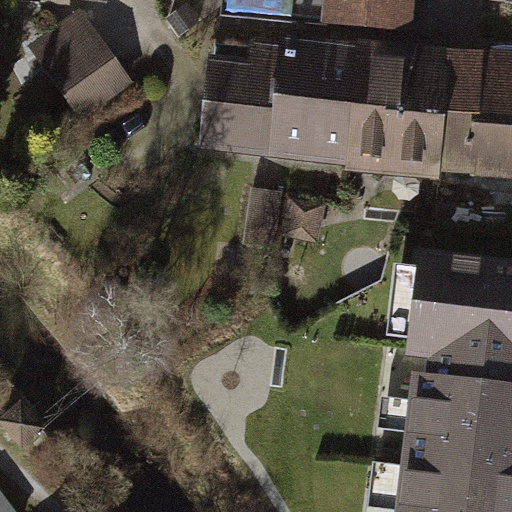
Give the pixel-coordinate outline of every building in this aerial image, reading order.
[(106,0),(0,0),(106,11),(106,0)] [(417,0),(331,0),(330,17),(414,26),(417,0)] [(193,6),(168,23),(181,42),(206,24),(193,6)] [(69,11),(18,48),(71,121),(122,84),(69,11)] [(217,62),(209,141),(349,155),(360,50),(288,43),(285,69),(217,62)] [(449,59),(360,50),(349,155),(440,162),(449,59)] [(511,64),(449,59),(440,162),(511,168),(511,64)] [(279,194),(256,191),(249,243),(271,246),(279,194)] [(511,511),(511,270),(425,260),(414,347),(433,350),(412,511),(511,511)] [(15,511),(1,493),(0,493),(0,511),(15,511)]
